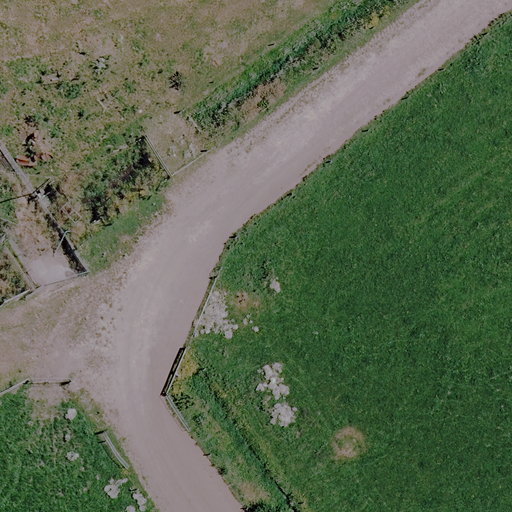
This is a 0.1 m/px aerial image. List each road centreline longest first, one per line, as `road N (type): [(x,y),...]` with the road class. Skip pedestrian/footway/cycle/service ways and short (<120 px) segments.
road 1 (track): [(71,329),(496,0)]
road 2 (track): [(193,511),(71,329),(0,367)]
